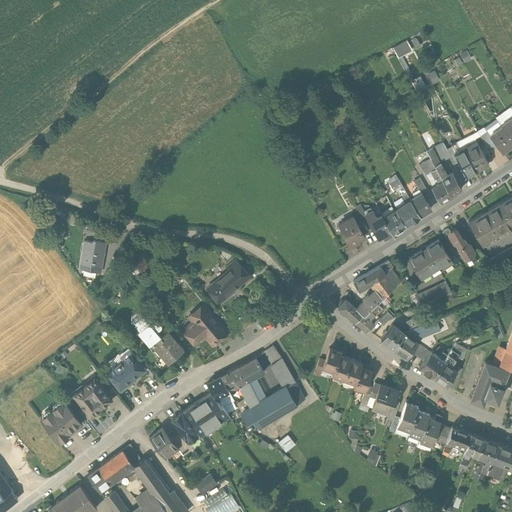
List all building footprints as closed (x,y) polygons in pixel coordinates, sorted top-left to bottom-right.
[(416,38),(411,41),(415,47),(420,45),(416,38)] [(406,40),(393,47),(398,56),(412,49),(406,40)] [(467,50),(460,54),(464,62),(471,59),(467,50)] [(459,57),(453,60),(456,67),(463,63),(459,57)] [(434,71),(428,74),(433,83),(439,80),(434,71)] [(418,90),(426,86),(421,75),(413,79),(418,90)] [(501,126),(511,117),(511,110),(510,108),(496,118),(501,126)] [(511,117),(501,126),(511,141),(511,117)] [(497,132),(503,128),(501,126),(496,119),(478,131),(480,136),(487,131),(490,135),(496,131),(497,132)] [(511,144),(511,141),(503,128),(497,132),(496,131),(490,135),(489,135),(493,141),(502,152),(511,144)] [(465,148),(476,143),(474,139),(480,136),(478,131),(461,140),(461,141),(465,147),(465,148)] [(487,131),(480,136),(486,146),(486,147),(493,141),(489,135),(490,135),(487,131)] [(486,146),(480,136),(474,139),(476,143),(477,142),(480,149),(486,146)] [(465,147),(461,141),(452,146),(455,152),(465,147)] [(465,148),(477,170),(488,164),(480,149),(477,142),(476,143),(465,148)] [(449,156),(446,149),(442,143),(427,151),(430,158),(434,165),(440,161),(449,156)] [(455,152),(452,146),(446,149),(449,156),(453,164),(459,161),(455,152)] [(465,148),(465,147),(455,152),(459,161),(467,175),(477,170),(465,148)] [(434,165),(430,158),(420,163),(425,174),(436,168),(434,165)] [(446,176),(447,173),(440,161),(434,165),(436,168),(451,196),(462,190),(453,172),(446,176)] [(440,202),(451,196),(436,168),(425,174),(431,186),(440,202)] [(392,191),(402,186),(398,178),(388,184),(392,191)] [(419,190),(421,193),(426,190),(419,178),(414,181),(419,190)] [(415,196),(410,200),(420,216),(431,209),(421,193),(419,190),(413,193),(415,196)] [(511,196),(500,204),(511,224),(511,196)] [(405,203),(395,209),(405,225),(420,216),(410,200),(405,203)] [(511,224),(500,204),(468,222),(481,243),(511,225),(511,224)] [(369,221),(365,214),(360,205),(355,208),(359,216),(364,224),(369,221)] [(380,213),(382,217),(394,210),(391,206),(380,213)] [(380,213),(377,207),(365,214),(369,221),(378,237),(382,235),(384,238),(392,233),(382,217),(380,213)] [(382,217),(392,233),(405,225),(395,209),(394,210),(382,217)] [(352,216),(338,224),(349,244),(352,245),(357,242),(358,239),(363,236),(362,234),(354,219),(352,216)] [(368,231),(364,224),(359,216),(354,219),(362,234),(368,231)] [(83,228),(94,232),(96,227),(85,223),(83,228)] [(448,242),(450,245),(453,242),(449,235),(450,231),(448,228),(442,232),(448,242)] [(459,230),(455,229),(450,231),(449,235),(453,242),(454,243),(456,243),(458,247),(458,250),(462,258),(465,258),(473,254),(474,251),(469,244),(466,243),(463,238),(463,237),(459,230)] [(443,245),(439,239),(409,258),(420,277),(440,265),(443,268),(453,261),(450,257),(443,245)] [(100,273),(105,246),(101,245),(102,241),(93,240),(92,242),(84,240),(79,269),(84,270),(95,272),(100,273)] [(443,245),(450,257),(455,254),(450,245),(448,242),(443,245)] [(511,247),(489,261),(495,270),(511,260),(511,247)] [(473,254),(465,258),(469,265),(477,261),(473,254)] [(249,275),(236,260),(227,268),(229,270),(207,288),(219,302),(233,291),(232,289),(249,275)] [(380,267),(384,273),(391,269),(393,268),(389,261),(380,267)] [(380,267),(353,281),(358,290),(370,284),(370,283),(385,274),(384,273),(380,267)] [(376,292),(382,298),(400,281),(395,276),(391,269),(384,273),(385,274),(370,283),(370,284),(376,292)] [(95,272),(84,270),(83,276),(94,278),(95,272)] [(452,293),(447,283),(423,294),(428,304),(452,293)] [(355,323),(363,316),(370,309),(377,302),(382,298),(376,292),(371,297),(369,295),(364,300),(365,302),(356,309),(345,299),(344,301),(341,301),(339,303),(339,306),(338,308),(355,323)] [(381,307),(377,302),(370,309),(374,313),(376,312),(378,314),(382,310),(380,308),(381,307)] [(225,329),(203,304),(189,316),(194,321),(183,330),(196,345),(206,336),(213,344),(220,339),(227,333),(225,329)] [(355,323),(366,332),(368,331),(375,325),(373,322),(377,316),(374,313),(370,309),(363,316),(355,323)] [(157,323),(156,323),(149,315),(146,318),(140,311),(135,311),(132,314),(131,320),(152,344),(149,346),(153,350),(158,348),(169,360),(167,362),(168,362),(183,349),(167,330),(161,335),(157,330),(160,328),(160,327),(161,326),(161,325),(161,324),(160,323),(159,322),(158,322),(157,322),(157,323)] [(228,325),(229,326),(237,335),(252,322),(244,312),(228,325)] [(406,322),(409,330),(418,326),(413,316),(411,317),(412,319),(406,322)] [(409,330),(404,332),(409,336),(412,335),(413,336),(435,327),(435,326),(443,323),(441,317),(424,324),(418,326),(409,330)] [(380,340),(392,348),(404,332),(391,324),(380,340)] [(229,326),(225,329),(227,333),(220,339),(225,345),(237,335),(229,326)] [(491,364),(484,362),(470,400),(482,404),(486,396),(497,400),(502,387),(501,387),(507,371),(505,370),(506,367),(511,368),(511,329),(504,350),(497,347),(491,364)] [(392,348),(406,358),(417,342),(409,336),(404,332),(392,348)] [(271,364),(281,357),(273,345),(263,352),(271,364)] [(439,357),(444,361),(452,350),(447,346),(439,357)] [(322,368),(333,371),(339,356),(340,352),(329,348),(324,360),(322,367),(322,368)] [(452,350),(444,361),(448,364),(456,353),(452,350)] [(145,371),(129,351),(121,358),(123,361),(106,373),(120,390),(145,371)] [(419,367),(432,376),(444,361),(439,357),(431,351),(419,367)] [(350,360),(339,356),(333,371),(332,375),(343,379),(350,360)] [(283,388),(295,381),(281,357),(271,364),(270,365),(283,388)] [(457,357),(454,364),(460,366),(462,359),(457,357)] [(263,373),(255,358),(237,367),(242,377),(248,381),(255,377),(263,373)] [(322,368),(322,367),(324,360),(319,358),(315,369),(321,371),(322,368)] [(362,364),(350,360),(343,379),(355,383),(360,367),(362,364)] [(432,376),(445,386),(456,370),(448,364),(444,361),(432,376)] [(220,376),(221,377),(226,386),(235,381),(242,377),(237,367),(220,376)] [(372,371),(360,367),(355,383),(353,387),(364,391),(365,391),(367,385),(372,371)] [(221,377),(207,384),(211,393),(215,398),(229,391),(226,386),(221,377)] [(250,407),(260,402),(248,381),(242,377),(235,381),(250,407)] [(248,381),(260,402),(266,398),(255,377),(248,381)] [(106,393),(94,378),(84,386),(100,407),(106,403),(105,401),(109,397),(106,393)] [(306,399),(295,381),(283,388),(266,398),(260,402),(262,408),(269,419),(270,419),(306,399)] [(374,382),(372,387),(369,397),(374,399),(380,384),(374,382)] [(397,390),(380,384),(374,399),(379,401),(376,409),(388,413),(389,413),(392,402),(393,403),(397,390)] [(372,387),(367,385),(365,391),(364,391),(361,401),(366,403),(369,397),(372,387)] [(100,407),(84,386),(73,394),(80,403),(82,401),(85,405),(90,412),(91,411),(97,407),(98,409),(100,407)] [(109,397),(105,401),(106,403),(111,409),(121,402),(111,389),(106,393),(109,397)] [(229,391),(215,398),(220,406),(221,405),(223,407),(234,401),(229,391)] [(182,412),(198,434),(199,435),(228,415),(223,407),(221,405),(220,406),(215,398),(211,393),(198,401),(199,403),(196,405),(195,403),(182,412)] [(81,424),(63,401),(41,418),(59,441),(61,439),(61,440),(67,436),(67,435),(81,424)] [(262,408),(260,402),(250,407),(241,413),(246,423),(251,419),(259,428),(269,419),(262,408)] [(393,403),(392,402),(389,413),(388,413),(387,418),(393,420),(394,415),(398,405),(393,403)] [(409,430),(417,410),(418,407),(405,403),(400,417),(397,426),(409,430)] [(90,412),(85,405),(78,410),(86,420),(93,414),(91,411),(90,412)] [(420,438),(428,417),(429,414),(417,410),(409,430),(408,433),(420,438)] [(182,412),(181,412),(171,419),(180,432),(188,442),(198,434),(182,412)] [(397,426),(400,417),(394,415),(393,420),(389,430),(395,433),(397,426)] [(440,422),(428,417),(420,438),(419,441),(431,445),(433,439),(439,424),(440,422)] [(433,439),(439,441),(445,426),(439,424),(433,439)] [(171,438),(162,426),(148,437),(164,458),(177,447),(171,439),(171,438)] [(445,443),(450,429),(445,426),(439,441),(445,443)] [(471,433),(451,426),(446,441),(452,443),(465,448),(471,433)] [(171,438),(171,439),(177,447),(183,455),(193,448),(188,442),(180,432),(171,438)] [(288,433),(278,441),(286,451),(296,443),(288,433)] [(485,439),(471,433),(465,448),(464,450),(471,453),(478,456),(485,439)] [(498,444),(485,439),(478,456),(478,457),(488,461),(491,462),(491,461),(498,444)] [(447,455),(452,443),(446,441),(441,453),(447,455)] [(122,449),(134,465),(133,465),(155,494),(130,511),(108,484),(109,483),(97,468),(88,475),(115,511),(166,511),(168,511),(184,511),(144,458),(141,460),(130,444),(122,449)] [(511,456),(511,449),(498,444),(491,461),(497,463),(497,465),(502,467),(502,465),(508,467),(511,456)] [(134,465),(122,449),(97,468),(109,483),(133,465),(134,465)] [(471,453),(464,450),(458,466),(465,468),(471,453)] [(486,474),(491,462),(488,461),(486,467),(485,466),(482,473),(486,474)] [(235,474),(241,484),(246,481),(240,471),(235,474)] [(11,490),(0,473),(0,511),(17,499),(11,490)] [(195,484),(202,494),(216,483),(209,473),(195,484)] [(11,490),(17,499),(33,486),(26,477),(11,490)] [(90,511),(96,508),(80,485),(52,505),(57,511),(90,511)] [(207,507),(228,494),(224,488),(203,501),(207,507)] [(208,511),(235,511),(241,509),(234,495),(206,508),(208,511)] [(401,505),(404,511),(418,511),(413,500),(401,505)]
